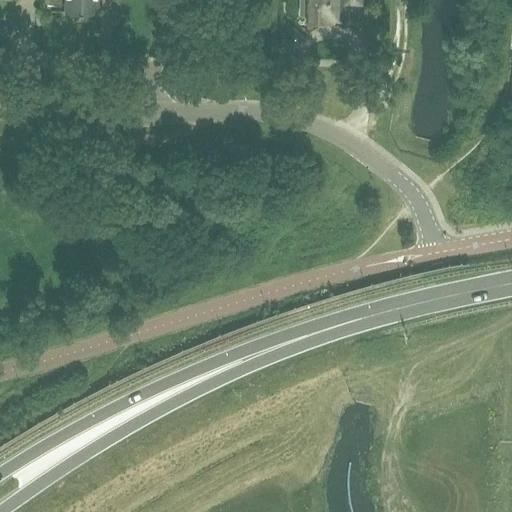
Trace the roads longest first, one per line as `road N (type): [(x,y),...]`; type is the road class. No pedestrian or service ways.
road 1 (residential): [(416,197),(378,163),(297,119),(0,107)]
road 2 (primary): [(8,511),(164,408),(340,325)]
road 3 (primary): [(340,325),(285,336),(155,389),(0,478)]
road 4 (primary): [(340,325),(511,284)]
road 5 (unclassified): [(511,240),(436,254),(416,197)]
